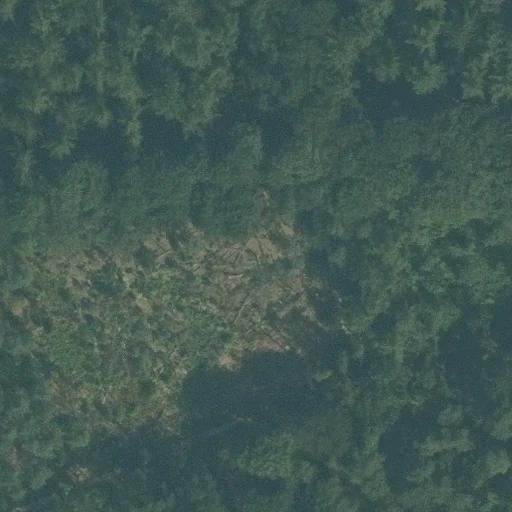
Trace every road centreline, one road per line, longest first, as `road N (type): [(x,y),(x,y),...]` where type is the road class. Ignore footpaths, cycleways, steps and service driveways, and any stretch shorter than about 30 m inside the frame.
road 1 (track): [(0,223),(321,152),(511,145)]
road 2 (track): [(322,164),(308,0)]
